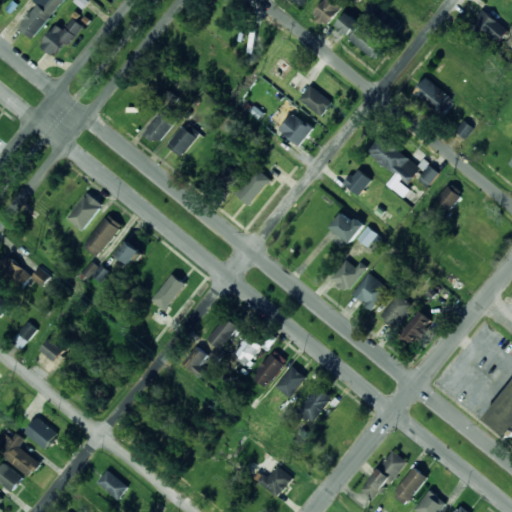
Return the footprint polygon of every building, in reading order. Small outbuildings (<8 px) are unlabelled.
[(26,2),(24,0),(0,0),(0,12),(8,20),(26,2)] [(65,0),(42,0),(21,29),(34,40),(65,0)] [(214,0),(199,20),(216,33),(233,10),(218,0),(214,0)] [(343,6),(336,0),(324,0),(313,15),(327,26),(343,6)] [(364,16),(393,38),(404,23),(375,1),(364,16)] [(474,22),(500,42),(509,30),(484,10),(474,22)] [(336,29),(377,59),(389,43),(348,13),(336,29)] [(59,25),(42,45),(58,58),(84,26),(75,18),(65,30),(59,25)] [(453,99),(428,77),(414,93),(440,115),(453,99)] [(301,99),(322,117),(333,103),(312,85),(301,99)] [(154,104),(141,93),(127,110),(139,121),(154,104)] [(182,115),(167,105),(146,134),(161,144),(182,115)] [(280,129),(299,147),(314,131),(295,113),(280,129)] [(456,130),(465,138),(474,128),(465,120),(456,130)] [(183,158),(200,137),(185,125),(168,145),(183,158)] [(411,158),(380,136),(369,153),(398,174),(390,186),(405,197),(411,189),(403,184),(411,172),(404,167),(411,158)] [(241,175),(227,165),(215,181),(229,192),(241,175)] [(419,181),(429,188),(440,172),(429,165),(419,181)] [(358,194),(372,183),(362,170),(347,181),(358,194)] [(275,186),(266,179),(261,184),(254,179),(237,200),(253,213),(275,186)] [(450,211),(464,195),(451,184),(437,200),(450,211)] [(83,232),(108,215),(95,195),(69,213),(83,232)] [(365,228),(345,211),(332,228),(351,244),(365,228)] [(84,247),(98,258),(124,226),(110,215),(84,247)] [(468,232),(490,248),(500,234),(479,218),(468,232)] [(382,236),(368,225),(358,238),(371,249),(382,236)] [(143,252),(131,241),(118,255),(131,266),(143,252)] [(330,282),(343,293),(368,267),(355,255),(330,282)] [(34,277),(9,257),(0,268),(0,272),(23,291),(33,278),(43,287),(51,277),(41,269),(34,277)] [(98,265),(92,261),(83,273),(90,277),(98,265)] [(93,274),(101,282),(111,272),(102,264),(93,274)] [(153,299),(166,310),(187,284),(174,273),(153,299)] [(353,292),(371,309),(390,291),(372,273),(353,292)] [(394,328),(414,307),(401,295),(381,316),(394,328)] [(0,320),(11,309),(0,296),(0,320)] [(435,324),(423,312),(399,335),(412,347),(435,324)] [(220,349),(242,324),(230,314),(209,339),(220,349)] [(38,332),(30,323),(13,341),(21,349),(38,332)] [(247,366),(265,343),(252,332),(234,356),(247,366)] [(43,351),(58,363),(67,352),(52,339),(43,351)] [(184,363),(202,378),(209,369),(203,364),(210,356),(198,346),(184,363)] [(267,387),(288,360),(276,350),(254,378),(267,387)] [(308,378),(294,367),(277,387),(291,398),(308,378)] [(312,424),(334,398),(320,386),(298,412),(312,424)] [(511,389),(488,422),(511,439),(511,389)] [(335,446),(355,421),(339,408),(319,432),(335,446)] [(47,450),(61,434),(40,417),(27,433),(47,450)] [(0,453),(31,477),(42,464),(21,447),(26,440),(18,434),(14,440),(7,435),(0,443),(0,453)] [(408,461),(394,450),(363,489),(378,500),(408,461)] [(0,470),(0,482),(14,493),(25,480),(5,464),(0,470)] [(278,497),(294,479),(279,466),(270,476),(266,473),(259,481),(278,497)] [(394,494),(407,505),(429,477),(416,466),(394,494)] [(98,483),(119,500),(130,487),(109,470),(98,483)] [(416,511),(439,511),(453,496),(439,484),(416,511)] [(0,511),(4,511),(10,505),(0,496),(0,511)]
